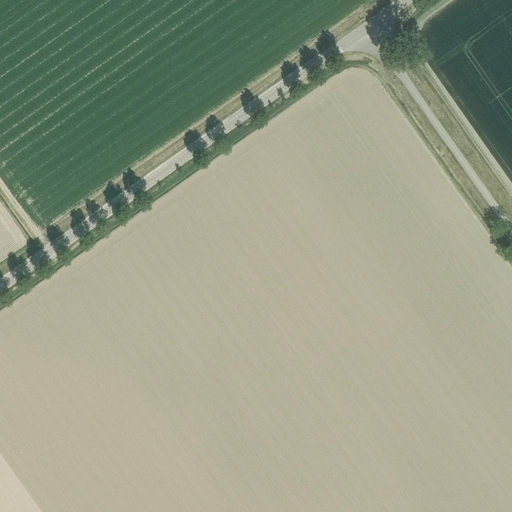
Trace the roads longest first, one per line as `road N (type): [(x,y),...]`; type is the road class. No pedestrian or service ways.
road 1 (unclassified): [(0,286),(368,27)]
road 2 (unclassified): [(511,232),(368,27)]
